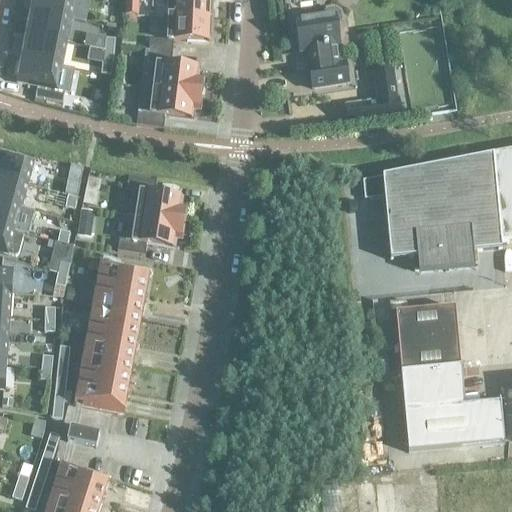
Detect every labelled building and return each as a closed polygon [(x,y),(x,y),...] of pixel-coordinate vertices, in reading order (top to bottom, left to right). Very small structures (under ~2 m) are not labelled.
[(71,22),(74,0),(33,0),(31,14),(71,22)] [(125,0),(125,18),(138,18),(138,0),(125,0)] [(214,0),(167,0),(167,19),(211,21),(212,0),(214,0)] [(309,70),(312,91),(348,86),(345,65),(339,66),(337,49),(339,49),(337,31),(342,24),(340,16),(334,11),(326,12),(321,19),(295,23),(300,54),(309,53),(312,70),(309,70)] [(66,45),(71,22),(31,14),(27,38),(66,45)] [(209,45),(211,21),(167,19),(167,21),(170,21),(168,43),(149,42),(148,54),(172,56),(173,43),(209,45)] [(61,69),(66,45),(27,38),(22,61),(61,69)] [(114,54),(115,42),(105,41),(104,53),(114,54)] [(113,66),(114,54),(104,53),(102,65),(113,66)] [(197,83),(198,72),(171,68),(172,56),(148,54),(147,66),(157,67),(154,92),(200,97),(202,84),(197,83)] [(57,93),(61,69),(22,61),(17,85),(37,89),(35,102),(62,107),(65,94),(57,93)] [(400,121),(394,73),(374,76),(378,103),(370,104),(372,124),(400,121)] [(198,111),(200,97),(154,92),(151,116),(137,114),(136,127),(163,132),(165,118),(192,121),(194,110),(198,111)] [(94,102),(105,104),(107,96),(95,93),(94,102)] [(68,120),(71,110),(45,104),(42,114),(68,120)] [(0,179),(27,187),(34,163),(2,155),(0,154),(0,179)] [(511,154),(493,157),(501,245),(511,244),(511,154)] [(470,255),(502,252),(501,245),(493,157),(382,179),(362,184),(364,202),(384,200),(390,262),(412,260),(414,273),(471,267),(470,255)] [(77,199),(83,170),(71,168),(64,196),(77,199)] [(27,187),(0,179),(0,204),(21,210),(27,187)] [(182,226),(184,213),(180,212),(181,201),(154,197),(156,184),(129,179),(126,193),(133,194),(129,218),(182,226)] [(96,196),(99,185),(87,182),(85,194),(96,196)] [(75,212),(77,200),(67,198),(65,210),(75,212)] [(21,210),(0,204),(0,229),(14,233),(21,210)] [(180,240),(182,226),(129,218),(125,242),(119,241),(117,254),(145,258),(147,246),(174,250),(175,239),(180,240)] [(93,227),(79,225),(77,238),(91,240),(93,227)] [(8,256),(15,258),(19,256),(23,240),(22,235),(14,233),(0,229),(0,255),(8,257),(8,256)] [(67,247),(70,236),(60,233),(57,245),(67,247)] [(67,278),(70,266),(60,264),(57,276),(67,278)] [(125,403),(149,273),(101,264),(75,408),(118,416),(123,417),(123,413),(125,403)] [(0,295),(10,296),(12,272),(0,270),(0,295)] [(65,290),(67,278),(57,276),(55,288),(65,290)] [(0,319),(9,320),(10,296),(0,295),(0,319)] [(397,342),(457,337),(454,310),(395,315),(397,342)] [(54,323),(55,311),(45,311),(44,323),(54,323)] [(0,343),(7,344),(9,320),(0,319),(0,343)] [(54,335),(54,323),(44,323),(44,335),(54,335)] [(457,337),(397,342),(400,375),(460,369),(457,337)] [(68,363),(70,351),(60,349),(58,361),(68,363)] [(51,372),(52,360),(42,359),(41,371),(51,372)] [(67,374),(68,363),(58,361),(57,373),(67,374)] [(463,408),(460,369),(400,375),(408,457),(503,448),(499,405),(463,408)] [(50,384),(51,372),(41,371),(40,383),(50,384)] [(66,386),(67,374),(57,373),(56,385),(66,386)] [(64,398),(66,386),(56,385),(54,397),(64,398)] [(389,393),(390,414),(402,413),(401,393),(389,393)] [(63,410),(64,398),(54,397),(53,409),(63,410)] [(62,422),(63,410),(53,409),(52,421),(62,422)] [(67,444),(96,450),(99,436),(70,430),(67,444)] [(53,457),(57,446),(48,443),(44,454),(53,457)] [(50,469),(53,457),(44,454),(40,466),(50,469)] [(98,511),(105,493),(104,493),(109,480),(104,479),(62,465),(47,511),(98,511)] [(46,480),(50,469),(40,466),(36,477),(46,480)] [(42,492),(46,480),(36,477),(33,488),(42,492)] [(25,493),(29,481),(19,478),(15,489),(25,493)] [(38,503),(42,492),(33,488),(29,500),(38,503)] [(21,504),(25,493),(15,489),(12,501),(21,504)] [(369,511),(378,510),(375,495),(329,503),(330,511),(369,511)] [(27,511),(35,511),(38,503),(29,500),(25,511),(27,511)]
